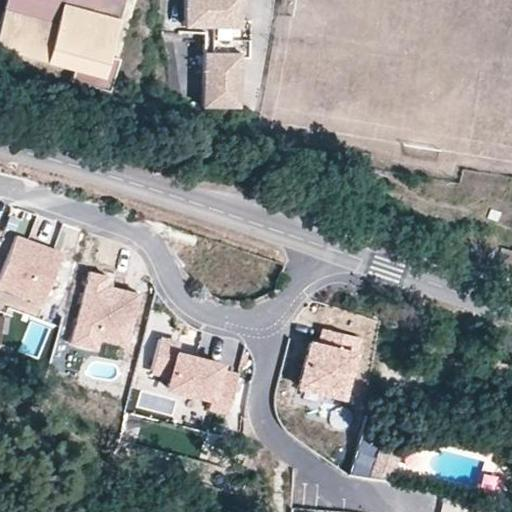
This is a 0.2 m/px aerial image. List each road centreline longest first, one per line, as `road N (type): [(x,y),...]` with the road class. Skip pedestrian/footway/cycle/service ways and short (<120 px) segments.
road 1 (tertiary): [(321,250),(0,161)]
road 2 (residential): [(274,308),(248,317),(185,298),(147,234),(0,184)]
road 3 (residential): [(274,308),(262,396),(284,443),(342,486),(431,499)]
road 4 (tertiary): [(511,313),(321,250)]
